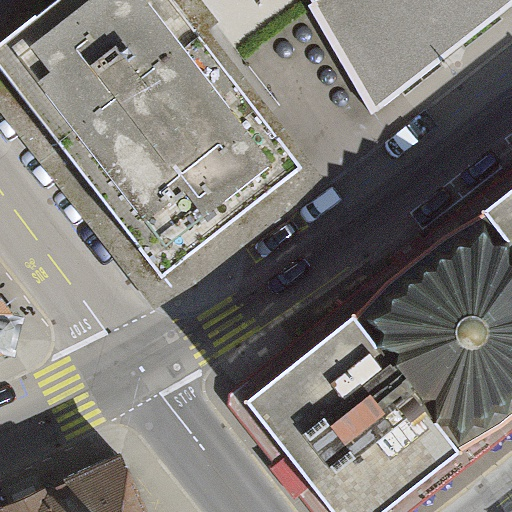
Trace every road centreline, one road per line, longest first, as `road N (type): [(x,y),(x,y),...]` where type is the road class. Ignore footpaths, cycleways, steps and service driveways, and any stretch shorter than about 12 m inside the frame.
road 1 (primary): [(511,94),(278,280),(135,370)]
road 2 (residential): [(135,370),(0,185)]
road 3 (residential): [(241,511),(135,370)]
road 4 (primary): [(135,370),(0,438)]
